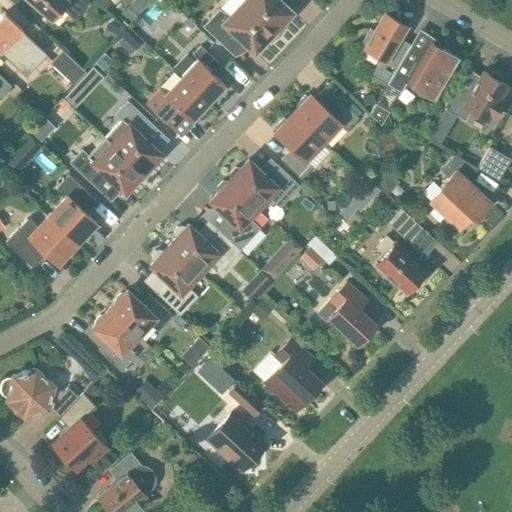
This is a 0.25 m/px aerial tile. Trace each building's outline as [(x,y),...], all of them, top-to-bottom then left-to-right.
[(29,0),(51,19),(62,7),(74,18),(89,1),(88,0),(29,0)] [(277,35),(239,0),(226,0),(203,26),(232,53),(240,45),(246,44),(254,52),(265,41),(269,40),(273,38),(276,35),(277,36),(277,35)] [(239,0),(277,35),(278,35),(277,34),(280,31),(281,27),(282,23),(293,11),(284,4),(284,0),(239,0)] [(23,30),(4,12),(0,16),(0,52),(1,53),(19,69),(24,64),(31,71),(47,54),(22,31),(23,30)] [(371,74),(387,83),(408,49),(397,42),(407,25),(384,12),(374,30),(370,27),(361,43),(365,46),(364,47),(381,57),(371,74)] [(411,44),(408,49),(387,83),(398,90),(403,81),(434,99),(459,56),(442,46),(441,47),(435,43),(426,52),(411,44)] [(218,61),(200,45),(192,54),(197,58),(180,76),(208,102),(225,84),(210,70),(218,61)] [(86,71),(62,49),(50,62),(74,84),(86,71)] [(92,85),(101,75),(92,66),(82,76),(92,85)] [(489,73),(483,70),(470,93),(456,84),(443,107),(465,120),(471,110),(487,119),(490,114),(493,116),(503,101),(499,99),(507,85),(502,82),(502,77),(500,74),(496,72),(492,71),(489,73)] [(0,97),(11,85),(0,74),(0,97)] [(160,89),(159,89),(146,103),(172,127),(184,113),(191,120),(208,102),(180,76),(165,93),(160,89)] [(83,95),(73,86),(64,96),(74,105),(83,95)] [(292,112),(323,141),(340,123),(347,129),(358,117),(338,98),(327,110),(310,93),(307,96),(305,94),(296,104),(298,106),(292,112)] [(375,103),(372,93),(361,97),(364,106),(375,103)] [(105,137),(146,175),(150,170),(153,163),(152,162),(160,153),(151,144),(150,138),(146,134),(154,125),(127,101),(115,113),(121,119),(105,137)] [(305,160),(323,141),(292,112),(286,119),(284,117),(275,126),(277,128),(274,131),(292,147),(281,159),(301,178),(312,166),(305,160)] [(43,118),(32,130),(50,146),(61,134),(43,118)] [(42,149),(29,135),(16,148),(29,162),(42,149)] [(140,180),(146,175),(105,137),(88,155),(82,149),(70,162),(97,187),(105,178),(109,182),(115,182),(125,191),(133,182),(134,184),(140,180)] [(477,167),(478,167),(499,180),(511,158),(490,146),(477,167)] [(467,179),(478,167),(477,167),(455,154),(440,169),(448,176),(440,185),(443,188),(430,201),(460,229),(472,215),(475,218),(490,201),(467,179)] [(229,179),(258,207),(268,196),(274,202),(276,199),(282,204),(300,185),(277,164),(266,176),(248,159),(240,167),(235,166),(229,172),(230,177),(229,179)] [(391,179),(380,169),(372,177),(383,187),(391,179)] [(48,215),(77,242),(96,222),(84,211),(95,199),(68,174),(57,187),(66,195),(48,215)] [(217,228),(240,250),(261,228),(249,217),(258,207),(229,179),(227,181),(222,180),(216,186),(218,191),(210,200),(228,216),(217,228)] [(360,210),(379,189),(368,180),(349,200),(339,211),(346,218),(356,207),(360,210)] [(421,228),(401,209),(389,222),(409,241),(421,228)] [(77,242),(48,215),(38,225),(31,218),(27,219),(6,241),(32,266),(46,252),(58,263),(77,242)] [(169,244),(200,272),(212,259),(222,269),(240,250),(217,228),(206,240),(188,223),(186,226),(181,225),(177,226),(174,229),(173,233),(175,237),(169,244)] [(394,242),(386,235),(376,246),(384,253),(373,265),(385,276),(388,274),(406,291),(408,289),(411,291),(419,283),(416,281),(425,270),(395,242),(394,242)] [(239,289),(251,301),(301,248),(288,236),(239,289)] [(187,285),(200,272),(169,244),(163,250),(159,249),(155,250),(152,253),(151,257),(152,261),(150,264),(168,281),(157,293),(180,314),(198,295),(187,285)] [(323,258),(310,247),(300,258),(313,270),(323,258)] [(366,299),(346,281),(319,310),(327,318),(329,317),(358,343),(376,324),(358,308),(366,299)] [(114,302),(109,308),(138,335),(149,323),(158,331),(173,316),(155,299),(147,308),(127,289),(124,291),(120,292),(115,298),(114,302)] [(273,308),(261,297),(250,308),(262,320),(273,308)] [(138,335),(109,308),(104,313),(100,314),(94,320),(94,324),(91,327),(112,346),(104,355),(121,371),(136,355),(127,347),(138,335)] [(312,357),(290,337),(275,354),(283,361),(272,372),(273,373),(265,381),(295,409),(303,400),(304,401),(322,382),(304,366),(312,357)] [(80,364),(88,355),(77,344),(68,353),(80,364)] [(59,417),(78,397),(67,386),(56,398),(51,396),(53,385),(36,368),(12,375),(12,377),(7,378),(2,380),(1,385),(0,390),(3,394),(7,396),(7,399),(24,416),(48,409),(48,407),(58,417),(59,417)] [(263,403),(240,382),(229,393),(252,415),(263,403)] [(91,462),(107,447),(107,438),(100,432),(92,431),(81,419),(95,405),(83,392),(78,397),(59,417),(58,417),(69,428),(52,443),(75,469),(87,458),(91,462)] [(265,442),(232,410),(207,437),(241,468),(265,442)] [(139,464),(130,453),(110,469),(118,479),(98,496),(110,511),(124,511),(125,511),(126,511),(129,511),(141,507),(136,502),(145,494),(143,492),(145,492),(149,490),(151,487),(153,483),(154,479),(154,475),(152,472),(150,469),(146,466),(142,465),(138,465),(139,464)]
